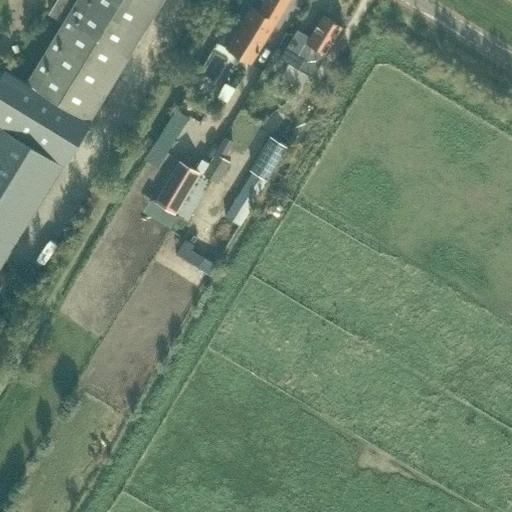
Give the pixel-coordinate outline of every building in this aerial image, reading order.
[(57,0),(49,14),(62,22),(27,82),(5,68),(0,76),(0,268),(91,121),(164,0),(57,0)] [(252,64),(290,0),(262,0),(257,10),(251,6),(225,48),(252,64)] [(312,76),(342,27),(323,16),(311,37),(298,29),(281,57),(312,76)] [(149,57),(160,64),(174,41),(161,33),(132,82),(148,92),(154,82),(139,73),(149,57)] [(226,83),(218,97),(228,102),(236,89),(226,83)] [(233,140),(225,135),(224,137),(220,134),(200,167),(204,170),(202,174),(179,160),(155,201),(175,213),(187,222),(201,200),(212,180),(216,183),(229,161),(225,158),(234,142),(233,141),(233,140)] [(250,205),(264,178),(267,181),(287,147),(270,136),(250,169),(252,171),(238,197),(236,197),(225,216),(240,224),(250,205)] [(205,256),(199,268),(211,275),(217,263),(205,256)] [(210,291),(216,282),(188,262),(181,270),(210,291)]
